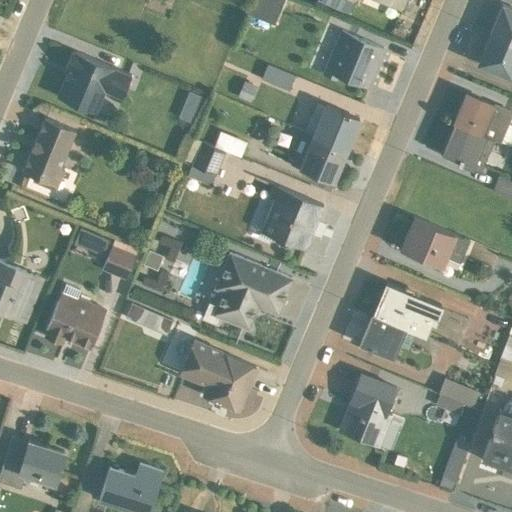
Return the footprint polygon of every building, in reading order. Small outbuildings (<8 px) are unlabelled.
[(283,0),(247,0),(243,11),(274,24),(283,0)] [(511,8),(501,4),(489,32),(511,42),(511,8)] [(339,29),(321,73),(334,79),(336,75),(360,85),(363,76),(369,78),(382,47),(339,29)] [(511,42),(489,32),(475,63),(511,79),(511,42)] [(56,96),(95,112),(104,91),(121,98),(130,75),(74,51),(71,51),(64,66),(68,67),(56,96)] [(265,68),(260,66),(258,71),(262,73),(261,78),(288,89),(294,76),(267,64),(265,68)] [(255,86),(243,81),(236,96),(249,102),(255,86)] [(511,111),(511,110),(465,91),(452,122),(511,147),(511,145),(511,125),(507,123),(511,111)] [(316,102),(304,131),(347,149),(360,118),(324,104),(324,105),(316,102)] [(31,180),(55,190),(63,169),(60,167),(75,130),(43,116),(20,169),(31,175),(31,180)] [(493,139),(452,122),(439,153),(480,171),(493,139)] [(245,141),(219,131),(213,145),(240,156),(245,141)] [(347,149),(304,131),(289,163),(333,182),(347,149)] [(187,176),(210,185),(225,150),(201,140),(187,176)] [(511,181),(498,175),(492,189),(511,197),(511,181)] [(272,183),(267,193),(267,195),(272,197),(259,230),(305,249),(323,204),(272,183)] [(412,231),(405,248),(442,266),(446,258),(459,262),(468,240),(413,217),(408,229),(412,231)] [(80,226),(73,242),(103,255),(109,239),(80,226)] [(136,247),(114,238),(101,269),(124,278),(136,247)] [(162,256),(148,250),(142,264),(156,270),(162,256)] [(276,313),(291,278),(229,252),(214,287),(221,290),(215,305),(208,302),(202,317),(218,324),(221,316),(247,327),(256,305),(276,313)] [(0,260),(0,309),(25,320),(42,277),(0,260)] [(90,347),(105,308),(77,296),(79,289),(64,282),(62,290),(61,289),(43,334),(61,342),(63,337),(90,347)] [(413,293),(384,282),(372,313),(425,335),(430,321),(434,323),(441,305),(425,298),(418,314),(406,309),(413,293)] [(425,298),(413,293),(406,309),(418,314),(425,298)] [(370,313),(358,343),(392,357),(398,343),(408,347),(414,331),(370,313)] [(192,336),(178,371),(207,384),(202,395),(212,399),(211,402),(219,405),(217,409),(218,410),(222,403),(236,409),(255,366),(192,336)] [(339,429),(379,445),(392,414),(387,412),(397,385),(360,373),(339,429)] [(444,377),(437,392),(471,405),(477,390),(444,377)] [(439,393),(434,404),(458,414),(463,403),(439,393)] [(481,459),(510,470),(511,465),(511,397),(505,400),(502,410),(499,409),(481,459)] [(55,484),(65,450),(27,438),(26,441),(10,435),(0,466),(0,480),(19,487),(23,474),(55,484)] [(457,486),(468,439),(454,436),(443,483),(457,486)] [(108,466),(98,498),(142,511),(147,511),(160,470),(138,463),(135,473),(108,466)]
